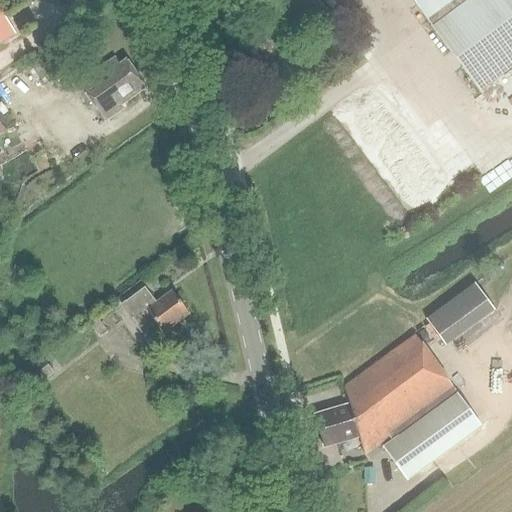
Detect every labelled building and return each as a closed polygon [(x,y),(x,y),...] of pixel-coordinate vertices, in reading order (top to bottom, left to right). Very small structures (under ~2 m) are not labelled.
[(268,21),(263,23),(263,22),(228,37),(243,71),(278,55),(276,53),(287,45),(312,27),(292,0),(281,0),(263,13),(268,21)] [(316,0),(295,0),(311,23),(326,13),(316,0)] [(511,0),(410,0),(479,93),(511,68),(511,0)] [(0,44),(14,36),(0,13),(0,44)] [(43,86),(103,48),(97,37),(83,46),(73,31),(48,47),(50,51),(29,64),(43,86)] [(145,89),(126,61),(119,66),(115,59),(78,85),(104,122),(123,109),(120,106),(145,89)] [(474,285),(425,321),(445,348),(494,312),(474,285)] [(172,292),(156,304),(145,288),(122,305),(141,332),(154,322),(163,335),(189,315),(172,292)] [(100,339),(108,333),(99,322),(91,328),(100,339)] [(349,406),(314,417),(323,448),(359,438),(364,456),(453,390),(415,336),(344,388),(349,406)] [(52,375),(40,357),(17,373),(29,390),(52,375)] [(457,395),(381,449),(405,482),(480,428),(457,395)]
